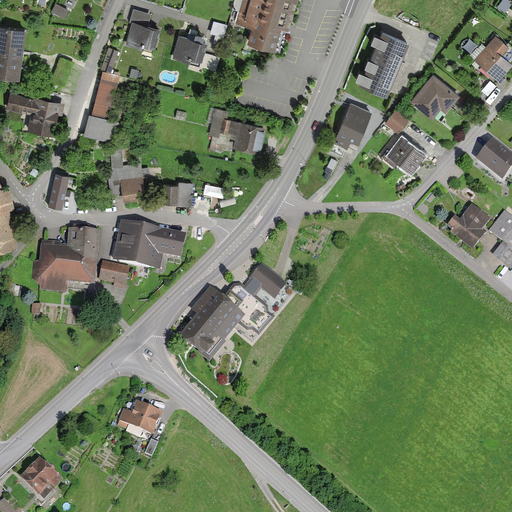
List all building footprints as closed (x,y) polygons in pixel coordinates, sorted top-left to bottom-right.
[(255,23),(249,43),(270,50),(279,24),(285,26),(293,0),(240,0),(235,17),(255,23)] [(56,2),(52,11),(65,17),(69,9),(56,2)] [(134,23),(146,27),(151,14),(133,9),(129,22),(134,23)] [(128,43),(153,51),(159,31),(146,27),(134,23),(128,43)] [(0,25),(0,77),(19,80),(26,29),(0,25)] [(410,42),(383,30),(360,81),(386,93),(410,42)] [(174,59),(198,66),(206,41),(181,34),(174,59)] [(476,60),(498,79),(511,62),(511,59),(505,53),(510,47),(497,36),(476,60)] [(120,49),(108,45),(100,68),(104,69),(112,71),(120,49)] [(65,85),(74,61),(62,57),(53,80),(65,85)] [(112,71),(104,69),(94,111),(110,117),(120,73),(112,71)] [(461,92),(435,71),(412,98),(433,115),(441,105),(447,110),(461,92)] [(28,129),(54,134),(56,124),(60,125),(66,102),(35,95),(34,97),(10,93),(7,107),(32,112),(28,129)] [(371,110),(349,102),(334,141),(346,146),(349,138),(359,141),(371,110)] [(408,118),(396,108),(385,121),(397,131),(408,118)] [(94,111),(91,110),(85,133),(105,138),(114,137),(119,119),(110,117),(94,111)] [(187,112),(178,110),(176,117),(185,119),(187,112)] [(262,122),(229,117),(227,129),(237,131),(235,148),(258,152),(262,122)] [(426,155),(403,136),(389,152),(412,172),(426,155)] [(105,138),(108,165),(122,163),(121,137),(114,137),(105,138)] [(511,166),(511,155),(494,141),(478,161),(501,180),(511,166)] [(338,162),(331,158),(324,172),(331,176),(338,162)] [(123,190),(124,198),(144,196),(143,188),(152,187),(151,181),(149,165),(142,165),(142,161),(122,163),(108,165),(111,191),(123,190)] [(57,173),(51,204),(63,206),(70,175),(57,173)] [(165,183),(163,203),(191,206),(191,204),(193,195),(194,182),(179,181),(179,185),(165,183)] [(0,190),(0,253),(15,251),(18,247),(9,212),(15,210),(9,188),(3,190),(0,190)] [(236,203),(234,196),(219,200),(221,207),(236,203)] [(458,213),(447,227),(473,249),(487,231),(482,227),(491,217),(474,203),(462,217),(458,213)] [(511,215),(506,210),(491,228),(505,240),(493,254),(511,269),(511,215)] [(121,222),(114,261),(160,270),(163,253),(181,257),(186,235),(121,222)] [(101,231),(70,229),(68,247),(42,245),(40,262),(35,261),(33,278),(40,285),(40,289),(67,292),(67,283),(95,285),(97,268),(101,231)] [(130,267),(103,262),(100,279),(115,283),(114,287),(125,289),(130,267)] [(288,285),(262,264),(250,278),(251,279),(243,289),(252,297),(254,299),(262,289),(275,300),(288,285)] [(243,289),(241,287),(235,288),(232,292),(230,291),(225,297),(210,285),(193,305),(201,312),(180,337),(210,362),(227,343),(225,341),(241,322),(248,328),(253,328),(259,332),(271,317),(266,313),(265,308),(254,299),(252,297),(243,289)] [(41,305),(33,304),(31,314),(39,315),(41,305)] [(124,411),(116,426),(137,435),(139,429),(152,435),(161,414),(137,403),(132,414),(124,411)] [(156,444),(150,441),(144,453),(151,456),(156,444)] [(37,463),(22,479),(44,499),(59,483),(37,463)] [(14,511),(3,499),(0,501),(0,511),(14,511)]
